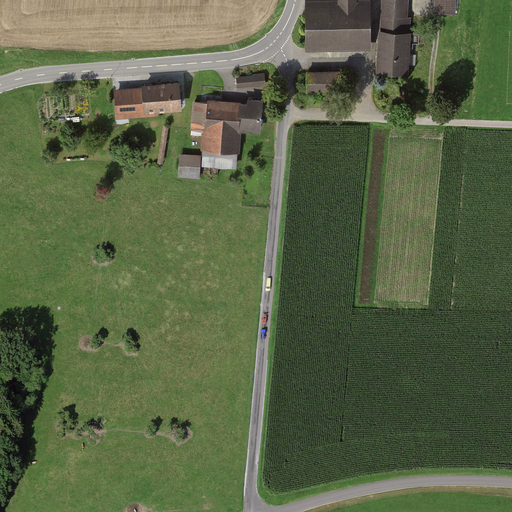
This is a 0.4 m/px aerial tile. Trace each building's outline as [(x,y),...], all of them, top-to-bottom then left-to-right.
[(333,0),(308,0),(309,49),(370,48),(369,0),(333,0)] [(410,0),(383,0),(379,70),(406,71),(410,0)] [(457,0),(435,0),(435,13),(456,14),(457,0)] [(340,68),(308,69),(309,90),(341,89),(340,68)] [(238,78),(238,87),(266,85),(266,76),(238,78)] [(145,85),(146,111),(183,108),(182,83),(145,85)] [(205,131),(203,148),(238,153),(241,131),(258,133),(262,107),(209,100),(208,105),(196,103),(192,129),(205,131)] [(201,177),(201,153),(181,153),(180,176),(201,177)]
